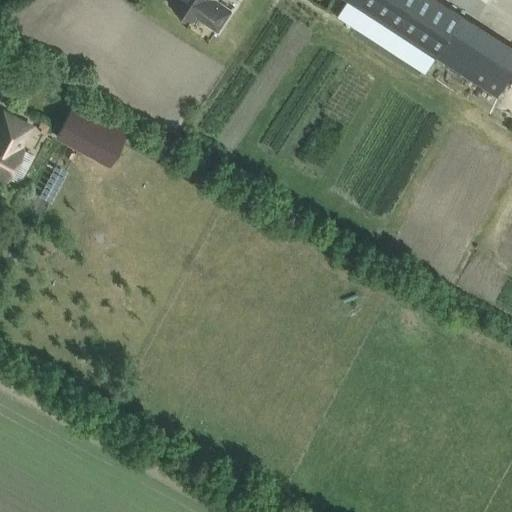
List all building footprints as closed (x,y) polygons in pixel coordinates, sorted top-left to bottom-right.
[(218,0),(176,0),(173,6),(194,19),(196,16),(218,30),(232,9),(218,0)] [(511,74),(511,44),(442,0),(350,0),(499,95),(511,74)] [(147,96),(144,111),(160,114),(163,99),(147,96)] [(73,104),(56,136),(109,164),(126,132),(73,104)] [(31,126),(9,114),(0,109),(0,175),(7,179),(23,149),(20,147),(31,126)]
